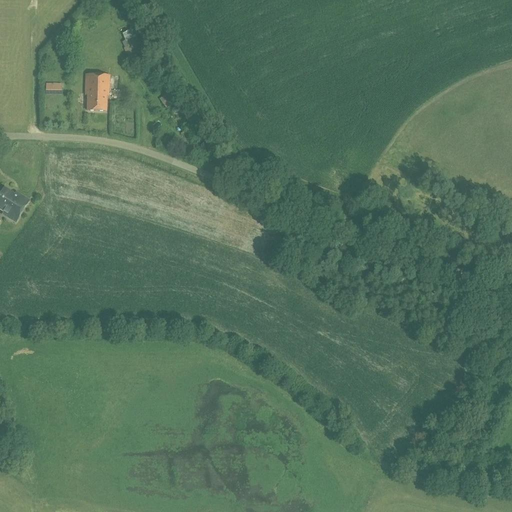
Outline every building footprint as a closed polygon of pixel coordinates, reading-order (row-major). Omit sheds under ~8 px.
[(123,48),(130,63),(143,57),(141,52),(139,53),(137,49),(139,48),(135,37),(133,31),(123,36),(125,41),(122,42),(124,48),(123,48)] [(87,111),(106,112),(107,96),(109,96),(109,76),(86,76),(85,96),(88,96),(87,111)] [(46,95),(62,95),(62,84),(46,84),(46,95)] [(159,99),(166,109),(176,102),(173,98),(177,95),(174,90),(159,99)] [(6,217),(16,223),(29,201),(19,195),(18,197),(4,189),(0,195),(0,209),(8,215),(6,217)]
